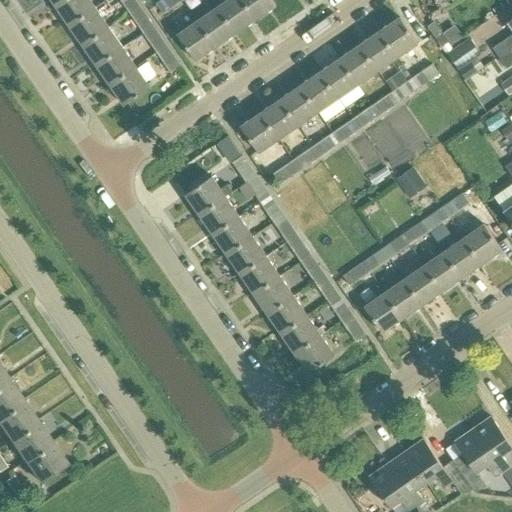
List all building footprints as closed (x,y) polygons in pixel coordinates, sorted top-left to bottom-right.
[(65,0),(56,6),(70,26),(96,8),(90,0),(65,0)] [(140,7),(135,0),(120,0),(130,14),(140,7)] [(183,0),(163,0),(156,5),(164,15),(184,1),(183,0)] [(229,0),(218,8),(236,34),(256,20),(241,0),(229,0)] [(241,0),(256,20),(276,6),(272,0),(241,0)] [(154,26),(140,7),(130,14),(143,34),(154,26)] [(70,26),(83,46),(110,28),(96,8),(70,26)] [(198,21),(216,47),(236,34),(218,8),(198,21)] [(380,32),(398,58),(418,44),(400,18),(380,32)] [(178,36),(196,62),(216,47),(198,21),(178,36)] [(511,37),(494,50),(500,59),(511,50),(511,21),(509,24),(511,27),(511,37)] [(434,22),(427,26),(434,36),(441,31),(434,22)] [(143,34),(157,53),(167,46),(154,26),(143,34)] [(83,46),(97,66),(123,47),(110,28),(83,46)] [(360,45),(378,71),(398,58),(380,32),(360,45)] [(449,43),(443,32),(435,37),(442,47),(449,43)] [(469,38),(447,54),(458,70),(469,62),(481,54),(469,38)] [(340,59),(358,85),(378,71),(360,45),(340,59)] [(171,74),(181,67),(167,46),(157,53),(171,74)] [(97,66),(110,85),(137,67),(123,47),(97,66)] [(511,50),(500,59),(507,69),(511,65),(511,50)] [(320,73),(338,99),(358,85),(340,59),(320,73)] [(469,62),(458,70),(465,79),(476,72),(469,62)] [(432,64),(412,78),(420,89),(440,75),(432,64)] [(110,85),(125,106),(151,88),(137,67),(110,85)] [(300,86),(318,112),(338,99),(320,73),(300,86)] [(511,76),(501,84),(509,96),(511,94),(511,76)] [(420,89),(412,78),(393,91),(400,102),(420,89)] [(280,100),(298,126),(318,112),(300,86),(280,100)] [(393,91),(373,105),(380,116),(400,102),(393,91)] [(260,114),(278,140),(298,126),(280,100),(260,114)] [(373,105),(353,119),(360,130),(380,116),(373,105)] [(241,127),(258,153),(278,140),(260,114),(241,127)] [(333,132),(340,143),(360,130),(353,119),(333,132)] [(333,132),(313,146),(320,157),(340,143),(333,132)] [(313,146),(293,160),(301,171),(320,157),(313,146)] [(247,182),(257,175),(243,155),(233,162),(247,182)] [(281,184),(301,171),(293,160),(273,173),(281,184)] [(397,179),(411,199),(428,187),(415,167),(397,179)] [(257,175),(247,182),(260,202),(271,195),(257,175)] [(186,195),(200,215),(226,197),(212,177),(186,195)] [(463,194),(443,208),(451,218),(471,205),(463,194)] [(274,222),(284,215),(271,195),(260,202),(274,222)] [(200,215),(213,235),(239,217),(226,197),(200,215)] [(443,208),(423,221),(431,232),(451,218),(443,208)] [(287,242),(298,235),(284,215),(274,222),(287,242)] [(213,235),(227,255),(253,237),(239,217),(213,235)] [(431,232),(423,221),(403,235),(411,246),(431,232)] [(463,239),(481,265),(501,251),(483,225),(463,239)] [(298,235),(287,242),(301,262),(311,255),(298,235)] [(403,235),(384,249),(391,259),(411,246),(403,235)] [(227,255),(241,274),(267,256),(253,237),(227,255)] [(443,253),(461,278),(481,265),(463,239),(443,253)] [(384,249),(364,262),(371,273),(391,259),(384,249)] [(424,266),(441,292),(461,278),(443,253),(424,266)] [(311,255),(301,262),(314,282),(325,275),(311,255)] [(241,274),(254,294),(280,276),(267,256),(241,274)] [(364,262),(344,276),(351,287),(371,273),(364,262)] [(404,280),(422,305),(441,292),(424,266),(404,280)] [(328,301),(338,294),(325,275),(314,282),(328,301)] [(254,294),(268,314),(294,296),(280,276),(254,294)] [(385,293),(402,319),(422,305),(404,280),(385,293)] [(364,307),(382,333),(402,319),(385,293),(364,307)] [(338,294),(328,301),(342,321),(352,314),(338,294)] [(268,314),(281,334),(307,316),(294,296),(268,314)] [(352,314),(342,321),(355,341),(366,334),(352,314)] [(281,334),(295,353),(321,335),(307,316),(281,334)] [(295,353),(309,373),(335,355),(321,335),(295,353)] [(0,386),(9,380),(0,367),(0,386)] [(0,386),(0,416),(23,401),(9,380),(0,386)] [(0,416),(0,425),(10,440),(37,422),(23,401),(0,416)] [(511,446),(492,418),(473,430),(502,473),(510,467),(502,455),(511,448),(511,446)] [(10,440),(24,461),(52,442),(37,422),(10,440)] [(473,467),(463,474),(471,486),(475,493),(486,485),(478,472),(487,465),(495,477),(502,473),(473,430),(456,443),(473,467)] [(424,439),(404,452),(425,483),(436,475),(444,487),(453,482),(461,493),(471,486),(463,474),(453,461),(443,468),(424,439)] [(24,461),(39,482),(66,464),(52,442),(24,461)] [(387,464),(419,511),(420,511),(417,506),(424,501),(416,489),(425,483),(404,452),(387,464)] [(408,511),(419,511),(387,464),(370,476),(391,507),(402,500),(410,511),(408,511)] [(5,481),(18,499),(26,494),(13,476),(5,481)] [(37,492),(44,502),(54,495),(47,485),(37,492)]
